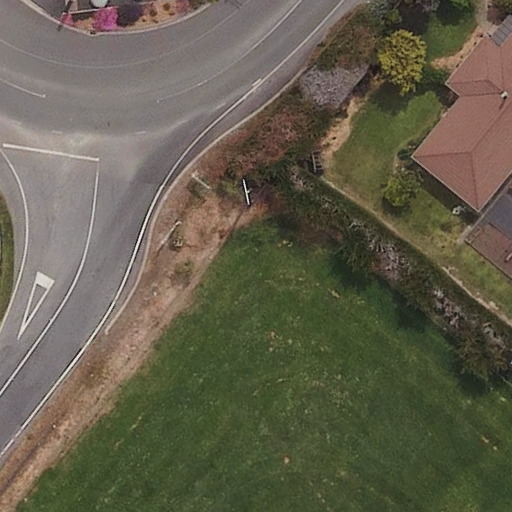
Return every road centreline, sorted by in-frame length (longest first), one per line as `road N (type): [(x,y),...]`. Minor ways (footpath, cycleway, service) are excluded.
road 1 (secondary): [(0,390),(80,276),(100,164),(98,104)]
road 2 (primary): [(98,104),(196,85),(298,0)]
